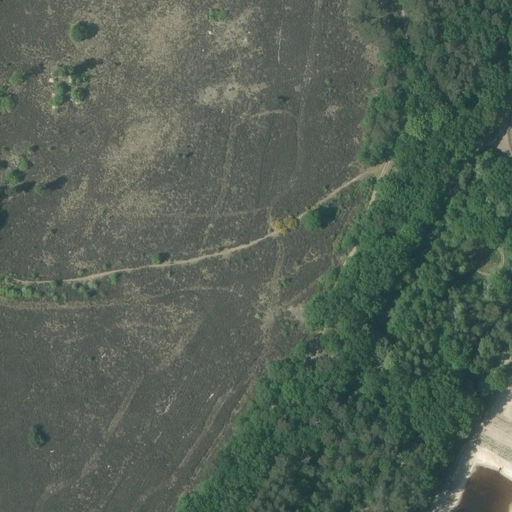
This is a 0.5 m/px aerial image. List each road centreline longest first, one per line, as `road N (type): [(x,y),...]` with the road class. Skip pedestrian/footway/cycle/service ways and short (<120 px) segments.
road 1 (track): [(404,0),(399,132),(304,359)]
road 2 (track): [(503,134),(462,166),(345,338)]
road 3 (track): [(304,359),(206,511)]
